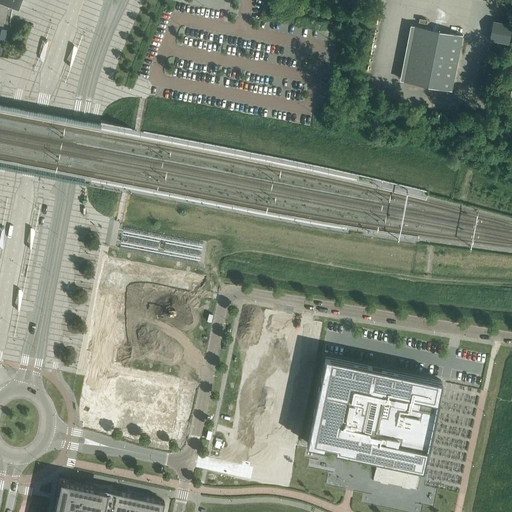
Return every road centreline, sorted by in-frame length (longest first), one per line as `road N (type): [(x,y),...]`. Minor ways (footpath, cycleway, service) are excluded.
road 1 (residential): [(186,462),(227,297),(511,339)]
road 2 (secondary): [(34,390),(87,108),(123,0)]
road 3 (secondary): [(108,0),(83,80),(18,386)]
road 4 (unknown): [(397,0),(383,51),(396,83),(511,108)]
road 5 (unknown): [(459,331),(450,363),(439,363),(354,347),(344,312)]
